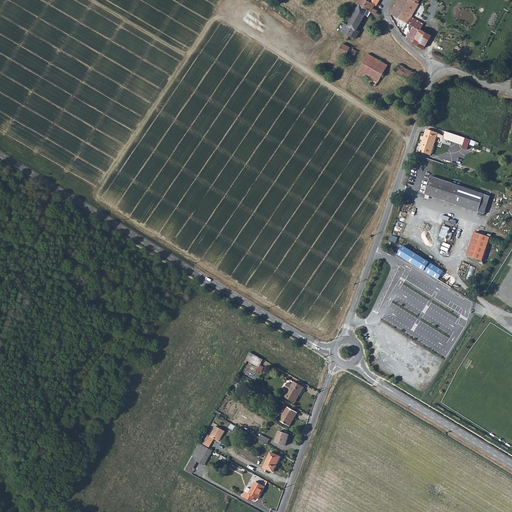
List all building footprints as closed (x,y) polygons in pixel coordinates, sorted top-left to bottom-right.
[(375,9),(378,6),(376,4),(369,0),(358,0),(357,3),(360,6),(358,9),(366,15),(370,11),(373,13),(375,15),(378,11),(375,9)] [(412,0),(398,0),(390,13),(407,24),(412,16),(420,5),(418,3),(412,0)] [(357,29),(366,15),(358,9),(349,24),(345,22),(341,30),(347,33),(345,36),(348,38),(350,35),(356,39),(360,32),(357,29)] [(407,24),(411,27),(419,31),(420,29),(423,25),(412,16),(407,24)] [(411,27),(405,37),(412,41),(419,31),(411,27)] [(419,31),(412,41),(423,48),(430,36),(420,29),(419,31)] [(356,56),(358,51),(344,43),(340,51),(347,54),(348,52),(356,56)] [(378,82),(389,65),(369,53),(359,70),(361,71),(359,74),(367,78),(368,76),(378,82)] [(411,80),(415,73),(398,63),(394,70),(411,80)] [(429,156),(437,135),(426,131),(418,152),(429,156)] [(464,146),(466,139),(445,132),(443,139),(464,146)] [(484,195),(430,177),(424,195),(478,212),(484,195)] [(484,195),(478,212),(488,215),(493,198),(484,195)] [(448,231),(449,228),(442,226),(439,237),(450,240),(452,233),(448,231)] [(474,231),(467,255),(482,260),(490,236),(474,231)] [(402,246),(398,254),(438,279),(443,271),(402,246)] [(263,360),(250,353),(246,360),(259,367),(263,360)] [(306,385),(296,379),(293,383),(289,380),(286,386),(290,388),(287,394),(296,400),(301,393),(306,385)] [(268,396),(272,390),(258,382),(254,388),(268,396)] [(300,410),(292,406),(284,420),(292,424),(300,410)] [(212,437),(209,434),(204,443),(212,448),(217,439),(221,442),(227,432),(218,426),(212,437)] [(287,444),(291,433),(283,429),(279,442),(287,444)] [(260,438),(270,443),(273,438),(264,432),(260,438)] [(201,444),(187,470),(194,474),(200,462),(206,465),(214,451),(201,444)] [(266,466),(276,471),(283,455),(274,450),(266,466)] [(255,494),(257,495),(261,497),(267,486),(258,481),(254,488),(251,492),(247,490),(245,495),(252,499),(255,494)]
